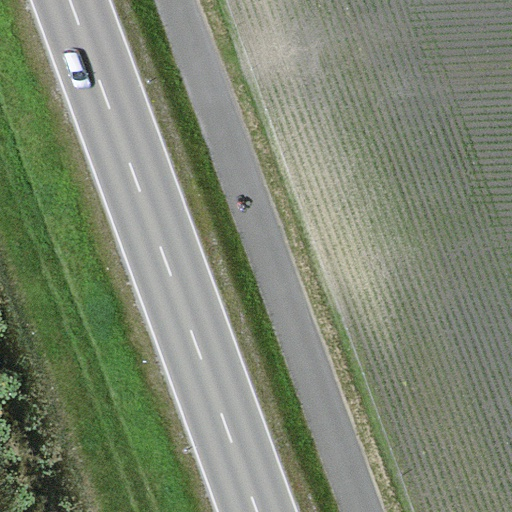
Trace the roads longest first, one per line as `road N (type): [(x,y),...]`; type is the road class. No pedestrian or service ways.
road 1 (primary): [(256,511),(68,0)]
road 2 (track): [(362,511),(175,0)]
